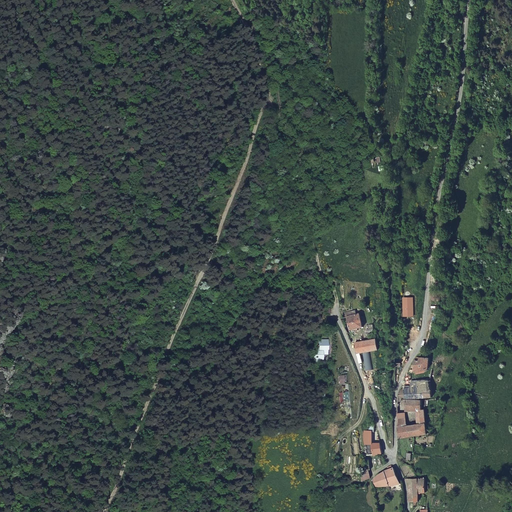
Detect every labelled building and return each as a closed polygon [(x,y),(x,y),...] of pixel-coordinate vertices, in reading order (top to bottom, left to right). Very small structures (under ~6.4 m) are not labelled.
[(403,298),(403,316),(413,316),(413,298),(403,298)] [(360,313),(346,316),(349,329),(362,326),(362,325),(360,313)] [(368,340),(354,342),(357,353),(378,349),(376,338),(375,338),(373,323),(366,325),(368,340)] [(315,350),(315,359),(323,360),(323,353),(327,353),(327,339),(323,339),(323,341),(321,341),(321,346),(317,346),(318,350),(315,350)] [(429,368),(429,357),(424,357),(419,357),(419,359),(414,360),(414,371),(427,370),(429,368)] [(432,393),(429,380),(414,381),(414,386),(404,388),(404,398),(432,396),(432,393)] [(397,400),(432,397),(432,396),(404,398),(404,388),(412,382),(404,382),(401,389),(397,393),(397,400)] [(426,400),(432,399),(432,397),(397,400),(397,411),(405,413),(406,426),(417,425),(416,411),(405,411),(404,400),(422,399),(422,409),(425,409),(426,400)] [(397,427),(397,438),(413,435),(427,433),(425,409),(422,409),(422,399),(404,400),(405,411),(416,411),(417,425),(406,426),(397,427)] [(397,411),(397,427),(406,426),(405,413),(397,411)] [(376,442),(363,444),(365,455),(368,455),(382,453),(380,443),(376,442)] [(378,474),(373,481),(376,486),(394,485),(400,483),(393,467),(387,469),(378,474)] [(408,483),(409,502),(418,501),(419,493),(426,492),(426,481),(425,478),(418,478),(408,478),(408,483)]
